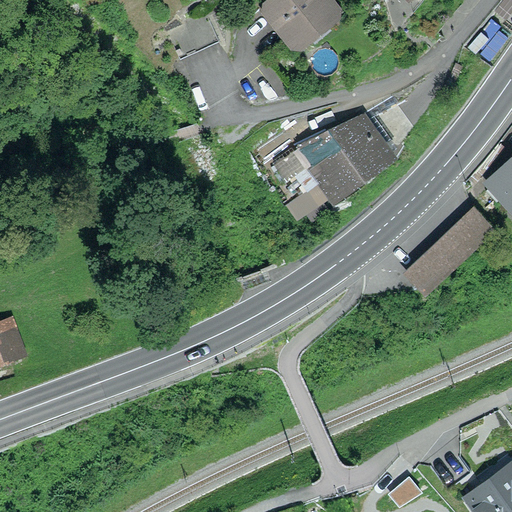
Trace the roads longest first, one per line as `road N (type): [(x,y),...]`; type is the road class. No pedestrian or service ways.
road 1 (primary): [(0,419),(191,347),(258,314),(350,252)]
road 2 (residential): [(350,252),(352,295),(298,347),(291,369),(339,478)]
road 3 (primary): [(350,252),(430,181),(511,77)]
road 4 (residential): [(339,478),(511,390)]
